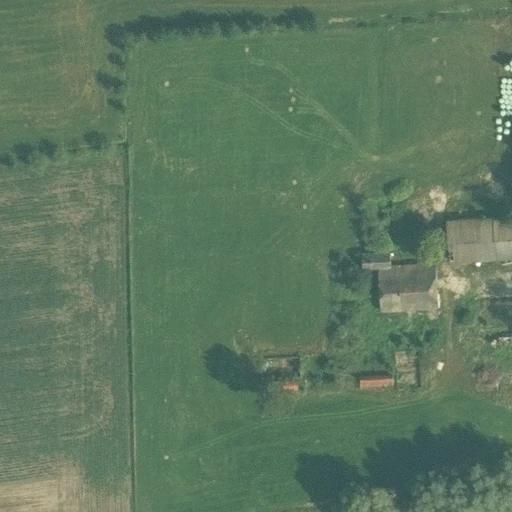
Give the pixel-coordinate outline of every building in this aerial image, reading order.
[(505,215),(447,218),(450,259),(508,255),(505,215)] [(389,251),(362,252),(363,269),(378,268),(380,311),(437,309),(434,263),(389,265),(389,251)] [(511,298),(469,300),(471,345),(511,342),(511,298)] [(299,358),(266,360),(266,380),(300,378),(299,358)] [(387,375),(363,377),(364,386),(388,384),(387,375)] [(296,382),(272,384),(273,392),(297,390),(296,382)]
